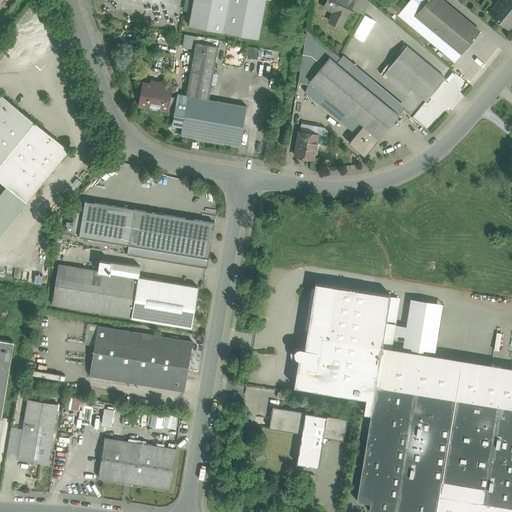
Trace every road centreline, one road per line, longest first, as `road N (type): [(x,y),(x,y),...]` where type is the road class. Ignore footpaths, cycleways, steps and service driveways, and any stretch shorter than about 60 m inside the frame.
road 1 (unclassified): [(242,175),(185,511)]
road 2 (unclassified): [(511,68),(440,148),(392,177),(336,188),(242,175)]
road 3 (unclassified): [(242,175),(172,163),(122,130),(70,0)]
